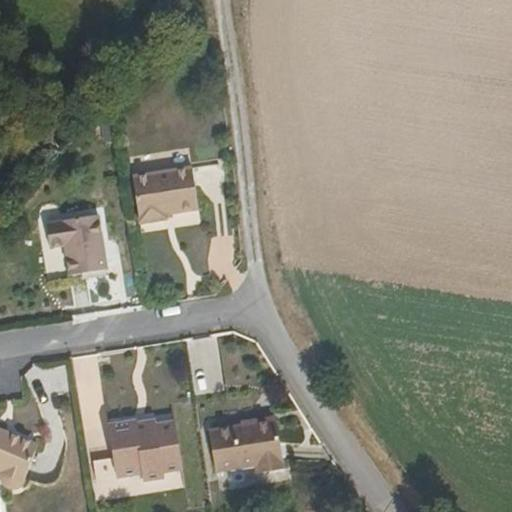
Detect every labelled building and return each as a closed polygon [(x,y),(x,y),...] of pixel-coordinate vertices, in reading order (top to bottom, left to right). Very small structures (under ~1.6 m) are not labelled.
[(197,210),(190,168),(130,177),(137,225),(164,220),(164,215),(197,210)] [(107,268),(98,213),(45,221),(49,246),(65,244),(69,273),(107,268)] [(103,410),(95,355),(73,359),(81,413),(103,410)] [(107,420),(111,455),(111,459),(96,461),(98,475),(138,471),(139,478),(161,475),(161,468),(179,467),(174,421),(155,423),(154,419),(143,420),(144,427),(136,428),(135,420),(134,417),(107,420)] [(287,475),(279,418),(211,428),(217,478),(256,472),(258,479),(287,475)] [(143,420),(135,420),(136,428),(144,427),(143,420)] [(37,444),(0,427),(0,484),(4,488),(10,488),(21,488),(37,444)]
